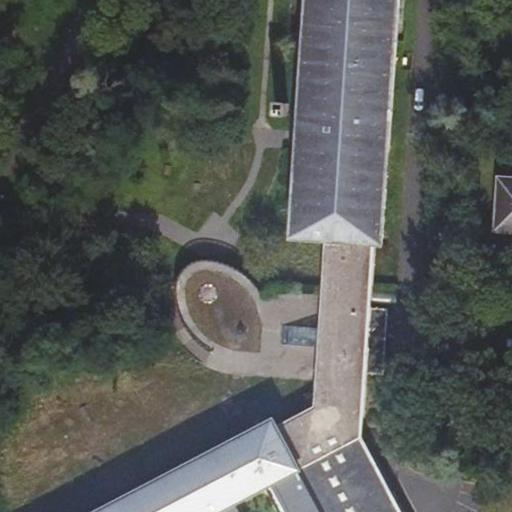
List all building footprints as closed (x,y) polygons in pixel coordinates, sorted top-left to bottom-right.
[(375,246),(382,246),(398,0),(302,0),(286,241),(324,243),(375,246)] [(497,228),(511,229),(511,178),(502,177),(497,228)] [(313,407),(284,422),(362,435),(375,246),(324,243),(319,290),(313,380),(313,407)] [(319,290),(280,288),(276,289),(273,291),(271,296),(263,296),(255,284),(248,277),(241,271),(234,267),(226,263),(218,261),(209,260),(202,260),(192,263),(186,267),(182,272),(179,280),(177,287),(177,295),(177,301),(181,315),(186,326),(194,336),(201,344),(210,351),(231,357),(235,358),(234,374),(313,380),(319,290)] [(284,422),(274,420),(97,511),(402,511),(362,435),(284,422)]
